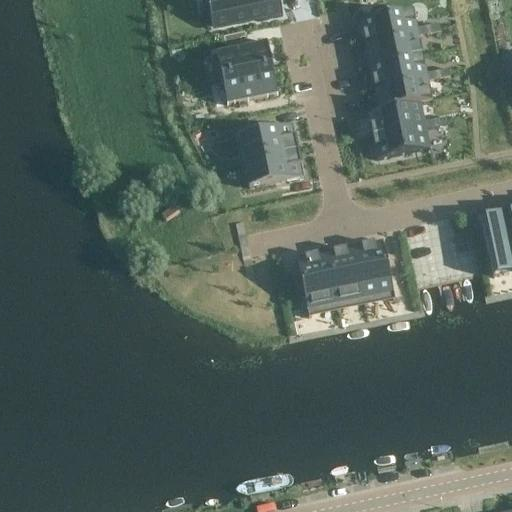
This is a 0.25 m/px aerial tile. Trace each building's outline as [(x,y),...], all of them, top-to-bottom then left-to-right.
[(208,0),(211,13),(215,28),(234,24),(253,20),(257,19),(258,22),(258,24),(270,21),(281,19),(278,6),(276,0),(208,0)] [(412,14),(360,25),(365,48),(417,37),(416,33),(412,14)] [(439,29),(427,31),(429,39),(440,36),(439,29)] [(417,37),(365,48),(370,71),(422,59),(418,41),(429,39),(427,31),(416,33),(417,37)] [(265,46),(216,56),(222,83),(271,72),(265,46)] [(422,59),(370,71),(374,93),(426,82),(426,78),(422,59)] [(271,72),(222,83),(228,109),(276,99),(271,72)] [(448,73),(437,76),(438,83),(450,81),(448,73)] [(426,82),(374,93),(379,116),(420,107),(431,105),(427,86),(438,83),(437,76),(426,78),(426,82)] [(379,116),(367,118),(373,141),(425,130),(424,126),(420,107),(379,116)] [(446,122),(435,124),(436,132),(448,130),(446,122)] [(425,130),(373,141),(377,165),(429,154),(425,134),(436,132),(435,124),(424,126),(425,130)] [(295,130),(241,142),(247,168),(301,156),(295,130)] [(301,156),(247,168),(253,195),(307,183),(301,156)] [(159,219),(166,228),(178,218),(172,210),(159,219)] [(511,249),(505,216),(480,221),(491,272),(511,267),(511,249)] [(382,242),(353,248),(364,301),(365,307),(367,307),(370,299),(393,295),(382,242)] [(353,248),(325,255),(336,307),(337,313),(339,313),(342,306),(364,301),(353,248)] [(319,256),(296,261),(308,320),(310,319),(314,312),(336,307),(325,255),(319,256)]
